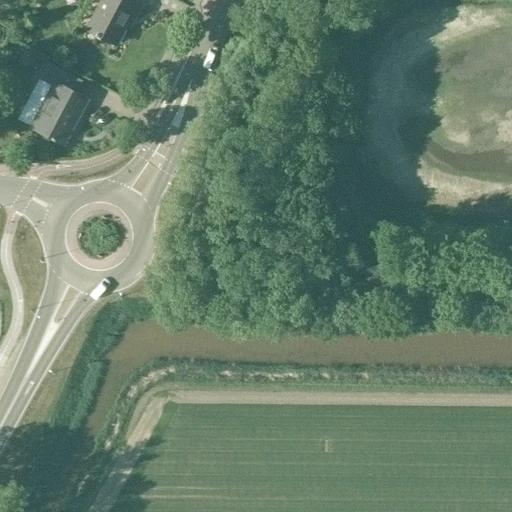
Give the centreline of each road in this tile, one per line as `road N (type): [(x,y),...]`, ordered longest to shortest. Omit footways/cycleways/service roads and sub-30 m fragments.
road 1 (secondary): [(141,220),(177,148),(188,90)]
road 2 (secondary): [(188,90),(175,98),(127,177),(103,192)]
road 3 (secondary): [(58,260),(22,365),(24,380)]
road 4 (secondary): [(24,380),(100,283)]
